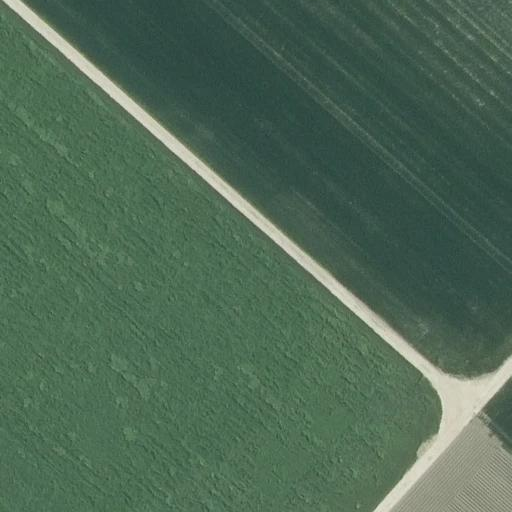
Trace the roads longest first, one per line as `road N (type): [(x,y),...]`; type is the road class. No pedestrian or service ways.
road 1 (track): [(473,408),(10,0)]
road 2 (track): [(381,511),(511,365)]
